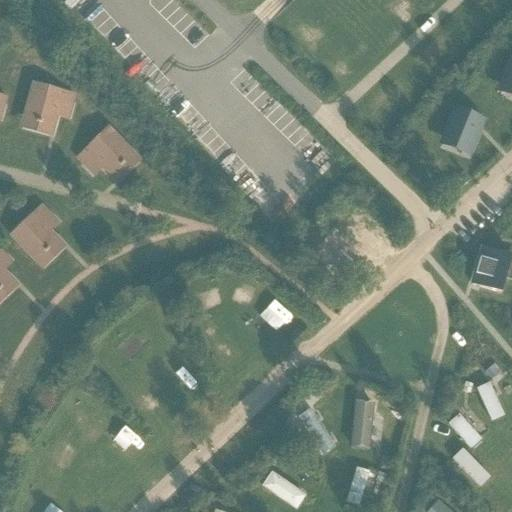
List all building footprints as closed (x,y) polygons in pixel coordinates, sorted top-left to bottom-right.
[(511,63),(510,63),(510,62),(509,62),(497,92),(498,92),(499,91),(511,96),(511,63)] [(53,127),(57,113),(68,116),(73,96),(33,85),(24,119),(53,127)] [(465,160),(479,125),(478,124),(478,125),(454,115),(454,114),(453,114),(441,144),(442,144),(442,143),(467,153),(464,160),(465,160)] [(111,176),(132,155),(107,129),(77,158),(92,173),(100,165),(111,176)] [(55,223),(41,207),(10,236),(35,262),(57,241),(47,231),(55,223)] [(373,232),(353,209),(326,233),(347,255),(373,232)] [(511,249),(484,241),(472,278),(501,287),(502,283),(505,284),(510,268),(507,268),(511,252),(511,249)] [(0,289),(10,280),(0,269),(0,268),(8,261),(0,252),(0,289)] [(220,310),(243,334),(268,311),(245,286),(220,310)] [(127,361),(151,388),(177,365),(153,338),(127,361)] [(354,398),(353,441),(372,442),(373,399),(354,398)] [(311,407),(297,416),(324,458),(338,448),(311,407)] [(93,480),(120,456),(94,427),(67,450),(93,480)] [(475,427),(464,437),(488,464),(499,453),(475,427)] [(451,457),(480,487),(492,476),(464,445),(451,457)] [(347,499),(362,504),(372,472),(357,467),(347,499)] [(261,489),(299,511),(310,495),(272,471),(261,489)] [(429,506),(433,511),(455,511),(442,495),(429,506)]
